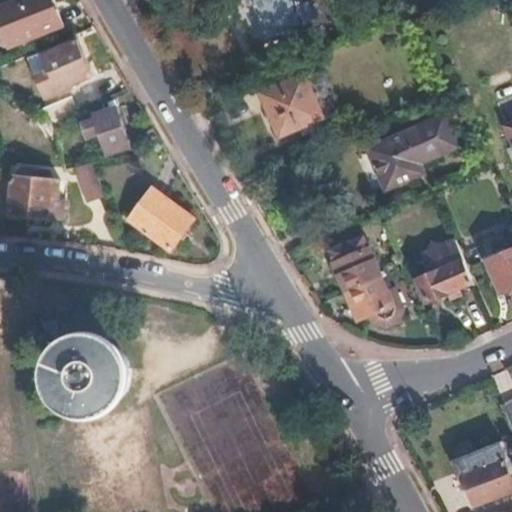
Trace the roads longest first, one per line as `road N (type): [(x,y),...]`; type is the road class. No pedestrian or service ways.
road 1 (residential): [(280,290),(109,0)]
road 2 (residential): [(280,290),(0,254)]
road 3 (residential): [(354,407),(511,340)]
road 4 (residential): [(354,407),(280,290)]
road 5 (residential): [(414,511),(354,407)]
